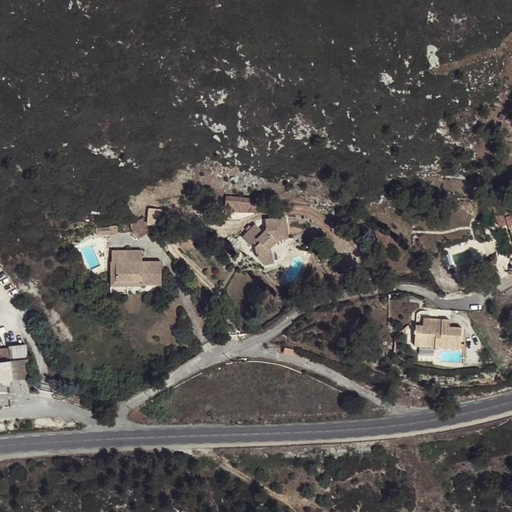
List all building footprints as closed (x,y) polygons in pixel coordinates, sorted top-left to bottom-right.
[(511,226),(511,199),(505,202),(504,198),(501,199),(500,197),(490,200),(488,194),(481,196),(485,208),(493,206),(499,226),(509,222),(510,227),(511,226)] [(256,200),(254,200),(224,199),(224,211),(254,212),(256,200)] [(288,238),(286,217),(265,219),(266,230),(264,232),(255,224),(251,227),(241,237),(250,245),(253,242),(257,238),(260,241),(256,245),(255,246),(257,258),(264,265),(274,263),(272,253),(268,253),(267,249),(270,246),(279,239),(288,238)] [(150,231),(142,219),(131,222),(131,228),(139,239),(150,231)] [(131,222),(117,225),(118,233),(121,234),(124,234),(128,233),(130,231),(132,229),(131,228),(131,222)] [(117,225),(109,226),(110,234),(118,233),(117,225)] [(142,261),(127,261),(127,250),(112,250),(112,261),(116,261),(116,281),(141,281),(141,285),(162,284),(161,261),(142,261)] [(143,250),(127,250),(127,261),(142,261),(143,250)] [(494,261),(488,259),(486,268),(492,269),(494,261)] [(141,281),(116,281),(116,261),(112,261),(111,261),(111,286),(141,285),(141,281)] [(420,337),(420,345),(460,348),(461,343),(462,327),(449,326),(450,320),(423,317),(423,324),(416,324),(415,337),(420,337)] [(8,335),(0,335),(0,348),(9,347),(9,345),(8,335)] [(18,344),(9,345),(9,347),(10,360),(28,358),(26,344),(20,344),(18,344)] [(0,381),(30,378),(28,358),(10,360),(9,347),(0,348),(0,381)]
